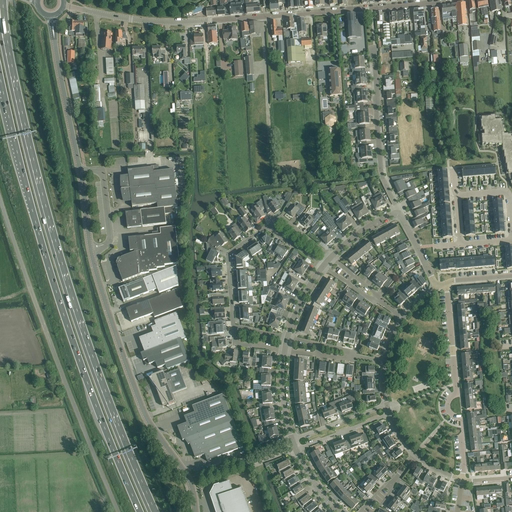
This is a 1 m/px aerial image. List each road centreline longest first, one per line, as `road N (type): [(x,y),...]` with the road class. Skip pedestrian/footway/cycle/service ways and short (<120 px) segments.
road 1 (trunk): [(154,511),(60,263),(4,38)]
road 2 (trunk): [(0,76),(52,281),(139,511)]
road 3 (residential): [(88,10),(191,21),(449,0)]
road 4 (unclassified): [(118,511),(0,197)]
road 5 (tertiary): [(195,511),(188,478),(144,415),(90,250)]
road 6 (residential): [(397,214),(381,172),(373,46)]
road 7 (tertiary): [(80,170),(51,16)]
road 8 (residential): [(460,417),(448,405),(456,384),(444,283)]
